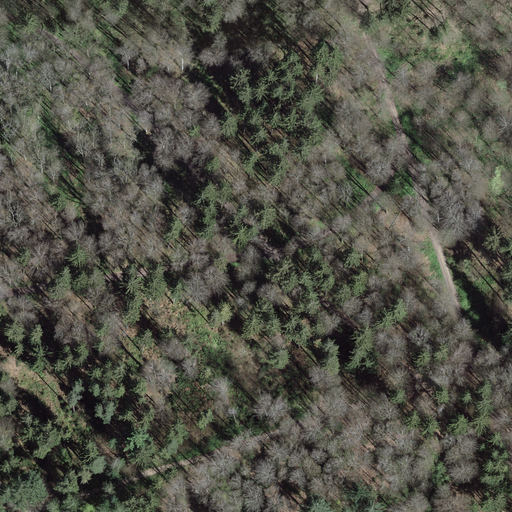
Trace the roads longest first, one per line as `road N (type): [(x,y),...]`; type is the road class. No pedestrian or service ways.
road 1 (track): [(511,492),(356,0)]
road 2 (track): [(511,335),(434,380),(30,511)]
road 3 (track): [(0,286),(114,262),(278,249),(313,238),(408,157)]
